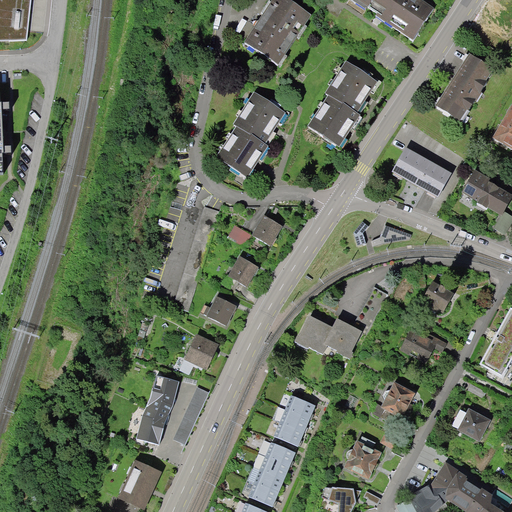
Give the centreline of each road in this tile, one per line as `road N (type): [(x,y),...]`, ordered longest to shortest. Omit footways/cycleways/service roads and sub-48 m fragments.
road 1 (secondary): [(172,511),(250,343),(333,207)]
road 2 (residential): [(228,0),(196,140),(207,182),(238,197),(297,191),(333,207)]
road 3 (residential): [(382,511),(505,276)]
road 4 (secondary): [(343,190),(470,0)]
road 5 (unclassified): [(0,280),(50,59)]
road 6 (residential): [(511,257),(343,190)]
road 7 (unknown): [(207,182),(190,207),(162,296)]
